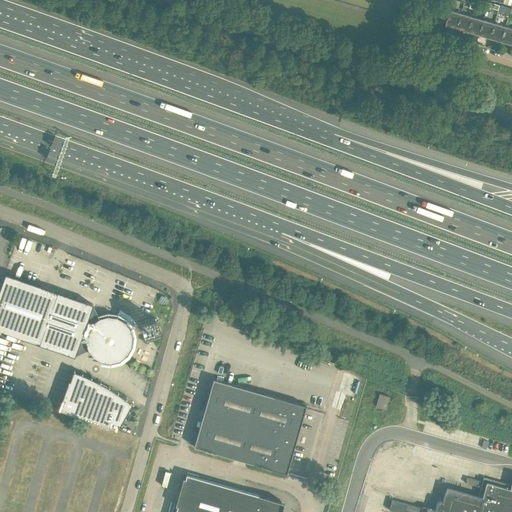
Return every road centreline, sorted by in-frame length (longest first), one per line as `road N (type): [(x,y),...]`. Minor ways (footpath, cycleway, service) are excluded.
road 1 (motorway): [(0,92),(511,277)]
road 2 (motorway): [(511,238),(0,54)]
road 3 (unclassified): [(0,191),(418,359)]
road 4 (unclassified): [(127,511),(186,292),(170,278),(0,212)]
road 5 (motorway): [(332,140),(0,21)]
road 6 (motorway): [(0,127),(282,229)]
road 7 (motorway): [(282,229),(511,349)]
road 8 (motorway): [(282,229),(511,311)]
road 9 (unclassified): [(305,511),(310,493),(179,455),(157,466),(147,511)]
road 10 (motorway): [(511,208),(332,140)]
road 11 (motorway): [(511,187),(332,140)]
road 12 (residential): [(421,0),(421,33),(511,63)]
